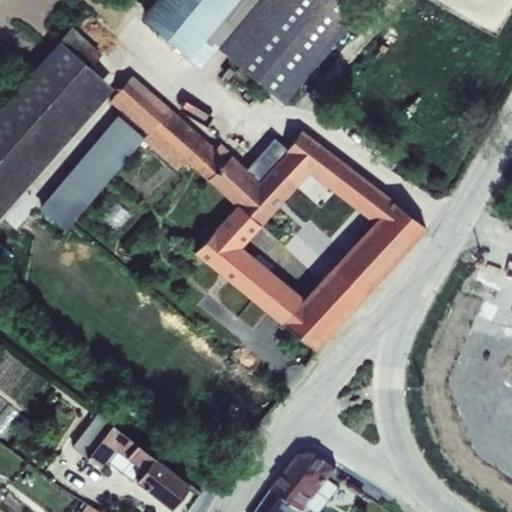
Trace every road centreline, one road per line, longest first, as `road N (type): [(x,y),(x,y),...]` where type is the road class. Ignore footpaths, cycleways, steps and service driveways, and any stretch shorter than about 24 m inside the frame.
road 1 (tertiary): [(409,307),(511,125)]
road 2 (tertiary): [(427,500),(394,387),(409,307)]
road 3 (tertiary): [(409,307),(310,395),(290,423)]
road 4 (residential): [(290,423),(427,500)]
